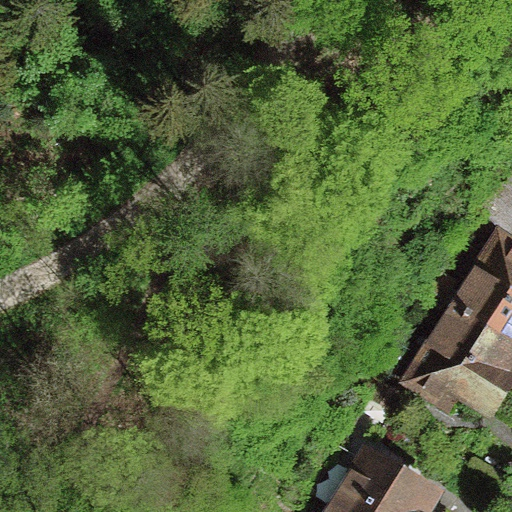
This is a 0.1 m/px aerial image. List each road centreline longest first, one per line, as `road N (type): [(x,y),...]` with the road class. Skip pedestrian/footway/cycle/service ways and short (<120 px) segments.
road 1 (track): [(206,146),(111,232),(0,303)]
road 2 (track): [(296,0),(206,146)]
